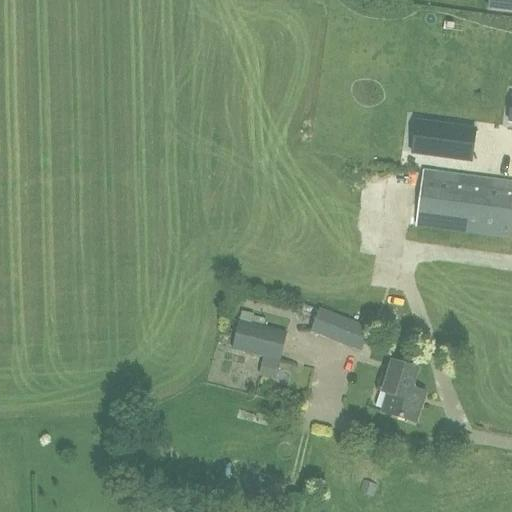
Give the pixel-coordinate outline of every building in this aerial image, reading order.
[(511,0),(489,0),(488,7),(511,9),(511,0)] [(289,73),(281,119),(295,122),(301,89),(333,95),(333,91),(393,101),(395,91),(289,73)] [(416,122),(412,153),(471,162),(476,130),(416,122)] [(511,182),(425,171),(417,226),(511,239),(511,182)] [(370,330),(322,309),(312,334),(360,353),(370,330)] [(287,333),(240,321),(232,350),(279,362),(287,333)] [(383,373),(381,378),(377,390),(388,394),(382,413),(417,424),(427,392),(412,387),(418,369),(394,361),(390,375),(383,373)]
